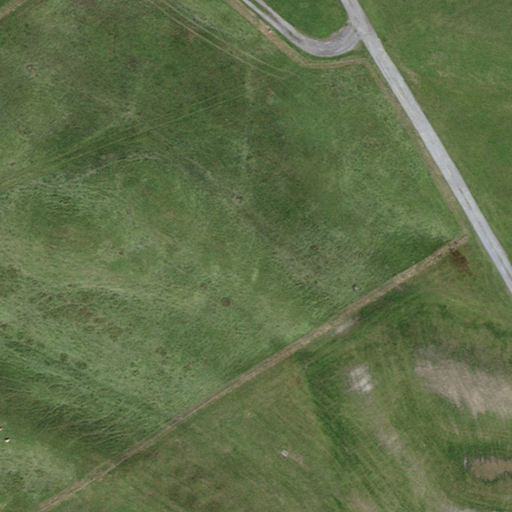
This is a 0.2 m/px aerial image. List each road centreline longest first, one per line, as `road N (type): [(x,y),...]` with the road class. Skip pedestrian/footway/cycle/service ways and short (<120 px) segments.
road 1 (track): [(346,0),(511,280)]
road 2 (track): [(257,0),(318,52),(362,27)]
